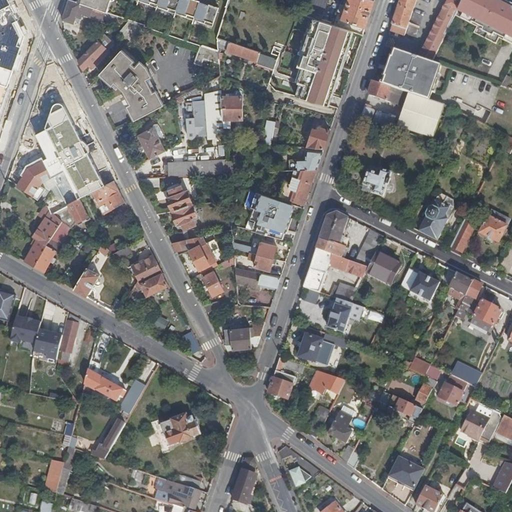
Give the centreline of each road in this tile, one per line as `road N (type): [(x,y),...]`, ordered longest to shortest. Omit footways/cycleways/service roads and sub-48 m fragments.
road 1 (secondary): [(48,35),(248,405)]
road 2 (tertiary): [(248,405),(0,259)]
road 3 (tertiary): [(319,193),(248,405)]
road 4 (residential): [(511,291),(319,193)]
road 5 (tertiary): [(386,0),(319,193)]
road 6 (secondary): [(248,405),(392,511)]
road 7 (residential): [(0,177),(48,35)]
